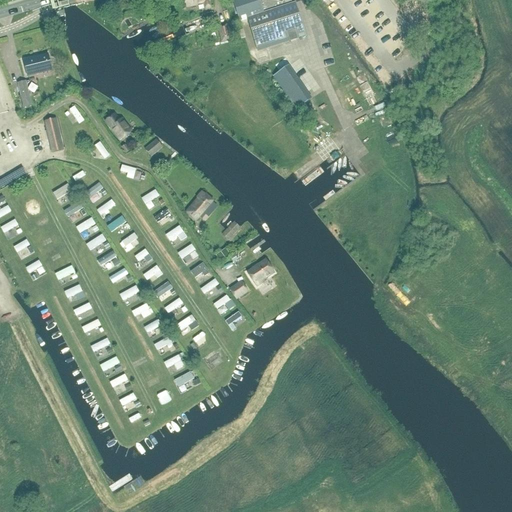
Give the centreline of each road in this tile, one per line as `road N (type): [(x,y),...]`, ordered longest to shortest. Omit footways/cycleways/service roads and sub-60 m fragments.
road 1 (track): [(0,101),(9,138),(154,411)]
road 2 (track): [(0,140),(77,100),(119,158),(149,169),(222,277)]
road 3 (track): [(21,161),(56,156),(96,168),(226,355)]
